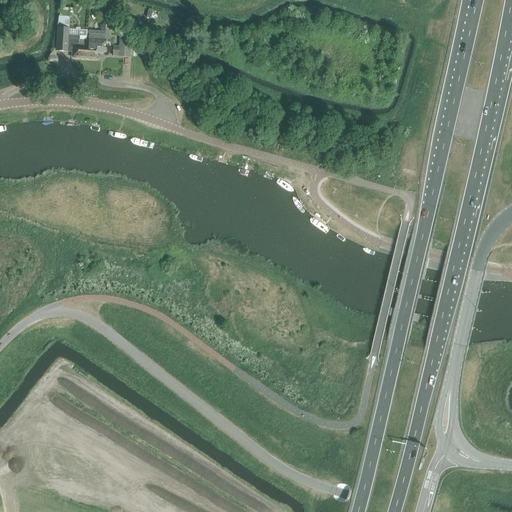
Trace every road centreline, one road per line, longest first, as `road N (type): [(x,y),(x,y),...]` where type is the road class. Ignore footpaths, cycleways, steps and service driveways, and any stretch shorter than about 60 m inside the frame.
road 1 (trunk): [(476,0),(357,511)]
road 2 (trunk): [(394,511),(511,0)]
road 3 (unclassified): [(402,511),(276,466),(93,323),(43,311)]
road 4 (unclassified): [(273,158),(102,105),(0,103)]
road 5 (unclassified): [(511,466),(469,459),(445,432),(480,264)]
